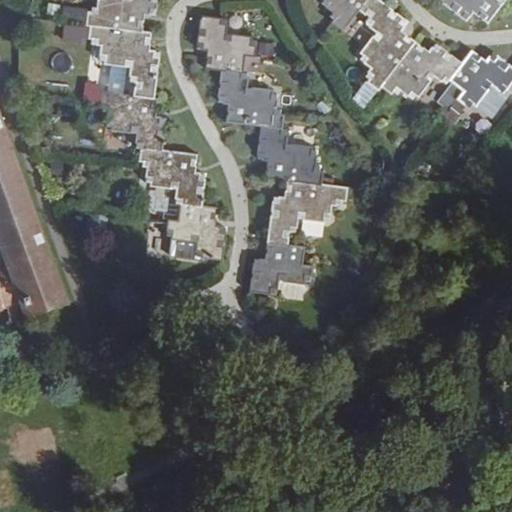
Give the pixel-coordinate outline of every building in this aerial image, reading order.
[(88,12),(86,27),(89,27),(144,33),(144,22),(141,23),(142,15),(158,17),(159,0),(98,0),(98,9),(93,8),(92,12),(88,12)] [(333,20),(345,28),(358,10),(366,0),(324,0),(335,8),(333,12),(336,15),(333,20)] [(399,31),(407,21),(379,0),(366,0),(358,10),(366,15),(363,18),(376,29),(358,50),(362,52),(359,57),(370,66),(363,74),(368,78),(365,82),(377,91),(380,87),(415,40),(406,33),(403,35),(399,31)] [(441,0),(440,3),(465,21),(474,10),(479,13),(476,17),(486,25),(503,0),(441,0)] [(207,54),(206,65),(222,67),(244,70),(246,53),(257,55),(259,39),(254,39),(255,34),(227,31),(229,17),(203,14),(200,48),(213,50),(212,55),(207,54)] [(132,87),(136,88),(135,96),(155,99),(159,54),(146,53),(146,46),(150,47),(151,34),(144,33),(89,27),(88,43),(92,43),(91,50),(102,51),(101,63),(106,64),(105,69),(133,73),(132,87)] [(437,76),(446,83),(450,78),(463,62),(436,43),(428,53),(423,50),(425,47),(415,40),(380,87),(392,96),(396,91),(399,93),(402,90),(413,99),(417,94),(420,97),(437,76)] [(481,55),(472,49),(463,62),(450,78),(453,81),(463,88),(457,96),(469,105),(471,101),(475,103),(491,82),(503,92),(505,89),(511,80),(511,66),(491,51),(483,60),(479,57),(481,55)] [(229,107),(228,121),(259,124),(283,127),(285,113),(281,112),(282,107),(278,106),(279,92),(273,91),(273,86),(247,83),(249,70),(244,70),(222,67),(218,101),(233,103),(232,108),(229,107)] [(457,96),(463,88),(453,81),(436,102),(446,110),(457,96)] [(160,110),(161,100),(155,99),(135,96),(103,93),(102,107),(107,107),(107,113),(112,114),(110,128),(116,129),(116,134),(143,136),(141,149),(143,149),(168,152),(171,117),(158,116),(158,111),(160,110)] [(452,126),(469,105),(457,96),(447,115),(444,119),(452,126)] [(0,239),(9,264),(0,265),(0,289),(4,311),(10,310),(12,322),(32,316),(69,305),(0,113),(0,239)] [(285,138),(286,127),(283,127),(259,124),(255,157),(272,158),(272,164),(267,163),(266,177),(285,178),(323,182),(324,167),(319,167),(320,162),(315,161),(316,147),(311,147),(311,142),(285,138)] [(181,192),(180,206),(183,206),(206,208),(210,175),(194,173),(195,167),(198,167),(200,156),(168,152),(143,149),(142,164),(146,164),(146,169),(150,170),(149,185),(154,187),(154,189),(181,192)] [(286,198),(272,196),(268,240),(289,242),(290,233),(294,233),(295,219),(323,222),(323,216),(328,216),(330,203),(340,205),(341,197),(346,198),(347,185),(323,182),(285,178),(284,192),(287,192),(286,198)] [(219,220),(220,210),(206,208),(183,206),(181,221),(170,221),(169,235),(174,235),(172,255),(199,257),(225,260),(228,226),(214,225),(215,219),(219,220)] [(303,260),(305,244),(289,242),(268,240),(267,251),(270,252),(270,260),(254,258),(251,291),(277,293),(278,286),(282,287),(281,290),(288,294),(306,296),(309,274),(313,275),(315,261),(303,260)]
